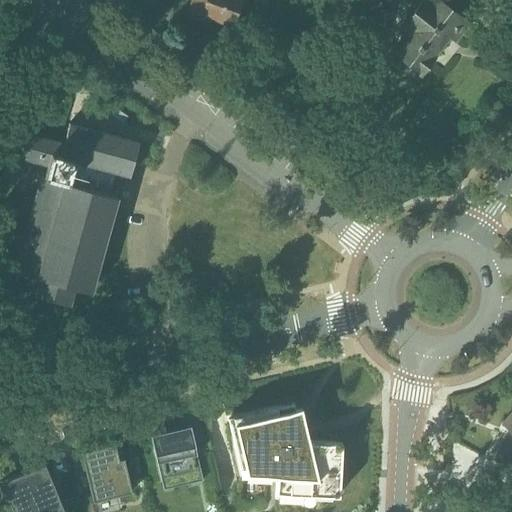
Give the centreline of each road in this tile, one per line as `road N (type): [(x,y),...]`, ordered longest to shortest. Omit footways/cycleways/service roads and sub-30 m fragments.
road 1 (residential): [(395,265),(185,105),(65,0)]
road 2 (residential): [(0,406),(388,305)]
road 3 (residential): [(399,511),(412,377)]
